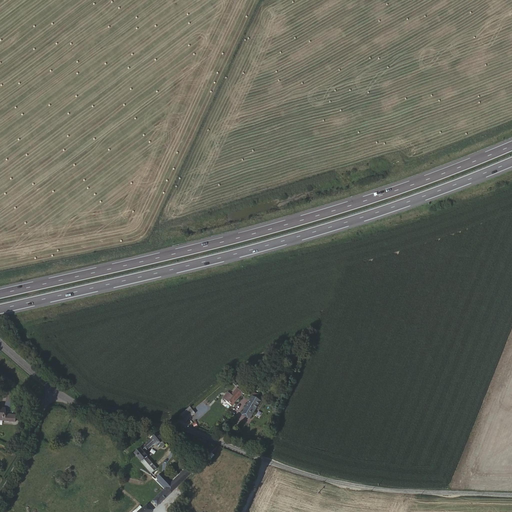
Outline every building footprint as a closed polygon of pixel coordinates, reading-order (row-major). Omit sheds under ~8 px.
[(243,387),(240,391),(238,393),(242,397),(247,391),(243,387)] [(240,391),(239,389),(234,394),(235,396),(229,403),(223,398),(220,401),(217,398),(213,403),(226,415),(242,397),(238,393),(240,391)] [(13,395),(8,393),(4,410),(5,410),(9,410),(13,395)] [(245,412),(253,417),(264,398),(262,395),(259,398),(256,395),(245,412)] [(199,404),(193,408),(196,413),(199,411),(197,409),(201,407),(199,404)] [(194,415),(189,408),(180,416),(185,421),(194,415)] [(16,416),(5,414),(4,421),(15,422),(16,416)] [(169,439),(161,431),(138,451),(155,471),(161,466),(151,456),(152,455),(149,452),(159,443),(162,446),(165,444),(166,445),(169,443),(168,440),(169,439)] [(170,486),(157,500),(161,505),(178,488),(198,468),(193,463),(175,481),(170,486)] [(60,489),(76,474),(70,467),(60,477),(59,474),(53,480),(60,489)] [(160,476),(170,486),(175,481),(166,471),(160,476)] [(141,511),(154,511),(157,510),(151,503),(141,511)]
